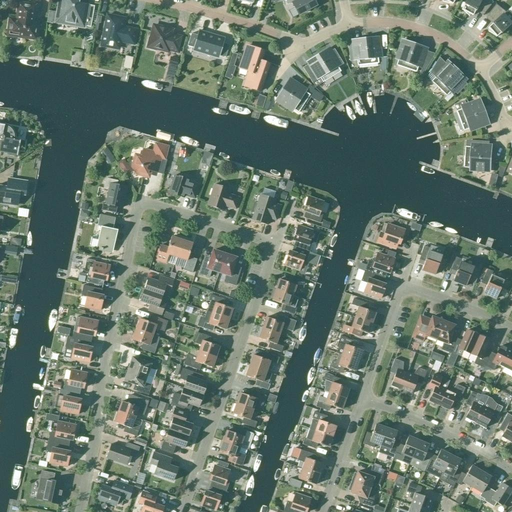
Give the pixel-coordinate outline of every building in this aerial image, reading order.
[(94,6),(61,0),(60,0),(57,21),(90,27),(94,6)] [(309,9),(316,5),(313,0),(285,0),(286,4),(292,3),(298,14),(291,18),(301,13),(309,12),(309,9)] [(493,2),(490,0),(466,0),(461,9),(463,10),(469,16),(470,14),(472,15),(476,8),(483,14),(493,2)] [(34,6),(19,4),(17,20),(11,20),(10,25),(9,26),(9,28),(10,29),(9,34),(34,38),(35,33),(36,32),(37,29),(36,28),(36,23),(32,22),(34,6)] [(505,12),(496,4),(486,16),(493,22),(487,27),(489,29),(487,31),(494,35),(496,37),(511,23),(503,14),(505,12)] [(48,11),(47,23),(53,24),(55,12),(48,11)] [(120,26),(121,18),(107,15),(101,45),(112,47),(113,40),(133,44),(136,30),(120,26)] [(172,30),(153,25),(150,38),(149,38),(146,48),(156,50),(156,49),(167,51),(167,50),(177,52),(181,36),(171,34),(172,30)] [(224,38),(198,30),(197,35),(191,33),(187,46),(225,57),(229,45),(222,43),(224,38)] [(378,63),(375,38),(354,41),(351,41),(351,44),(348,44),(350,61),(356,61),(357,66),(378,63)] [(404,42),(396,65),(416,72),(424,48),(404,42)] [(255,51),(245,47),(238,68),(248,71),(245,80),(250,81),(248,87),(260,91),(265,76),(260,74),(262,68),(258,67),(264,51),(258,49),(255,51)] [(309,61),(306,63),(307,65),(303,68),(312,83),(320,78),(322,82),(340,71),(335,64),(341,60),(334,49),(328,52),(327,50),(309,61)] [(423,75),(435,55),(427,52),(420,74),(423,75)] [(178,59),(170,57),(168,65),(176,68),(178,59)] [(426,77),(446,96),(463,78),(448,63),(447,65),(439,57),(426,77)] [(234,62),(230,61),(225,74),(230,76),(234,62)] [(309,95),(288,81),(277,99),(298,113),(309,95)] [(320,94),(315,90),(312,96),(317,99),(320,94)] [(486,122),(479,102),(456,111),(463,131),(486,122)] [(0,151),(17,155),(17,156),(18,156),(20,141),(14,140),(14,138),(14,136),(13,134),(13,132),(11,130),(10,128),(8,127),(7,126),(5,126),(4,125),(0,124),(0,140),(0,141),(0,151)] [(479,147),(465,146),(464,167),(489,169),(490,148),(489,148),(489,141),(479,141),(479,147)] [(152,152),(147,151),(142,150),(141,156),(138,155),(134,157),(131,167),(136,175),(146,177),(150,175),(151,171),(152,168),(158,169),(160,159),(165,160),(169,146),(154,142),(152,152)] [(174,175),(168,193),(183,198),(184,195),(194,199),(199,185),(188,182),(189,180),(174,175)] [(25,195),(27,182),(11,180),(10,188),(0,186),(0,202),(8,204),(10,206),(13,206),(15,205),(17,205),(19,195),(25,195)] [(122,200),(125,187),(116,185),(117,182),(108,180),(106,189),(109,190),(106,204),(102,203),(101,210),(115,213),(117,207),(122,208),(123,201),(122,200)] [(214,185),(207,205),(222,210),(224,206),(235,209),(239,198),(228,194),(229,189),(214,185)] [(287,193),(280,191),(278,198),(285,200),(287,193)] [(274,204),(275,200),(260,195),(257,203),(254,202),(251,212),(254,213),(252,220),(267,225),(269,218),(276,220),(280,206),(274,204)] [(319,212),(323,202),(308,197),(303,211),(307,213),(305,218),(319,223),(323,213),(319,212)] [(115,219),(99,215),(97,226),(101,227),(96,249),(110,252),(113,240),(115,241),(117,230),(112,229),(115,219)] [(404,230),(387,224),(384,234),(380,233),(376,243),(393,249),(395,243),(399,244),(404,230)] [(297,242),(295,247),(309,252),(313,242),(309,241),(313,231),(298,226),(293,240),(297,242)] [(14,239),(0,237),(0,243),(13,245),(14,239)] [(176,258),(182,240),(171,237),(168,248),(160,245),(155,261),(163,263),(166,254),(176,258)] [(192,244),(182,240),(176,258),(186,261),(183,270),(192,273),(196,260),(188,257),(192,244)] [(429,248),(423,246),(418,263),(423,265),(421,271),(434,275),(436,271),(442,273),(447,260),(440,258),(443,250),(430,245),(429,248)] [(309,252),(295,247),(293,253),(289,251),(284,265),(299,271),(302,261),(316,266),(319,256),(309,253),(309,252)] [(218,273),(224,254),(213,250),(209,263),(203,261),(198,274),(209,277),(211,270),(218,273)] [(367,261),(364,271),(383,277),(385,272),(389,273),(394,259),(377,253),(374,263),(367,261)] [(236,258),(224,254),(218,273),(227,275),(224,282),(235,286),(239,273),(232,270),(236,258)] [(460,263),(461,259),(455,257),(451,269),(456,271),(452,282),(465,286),(472,267),(460,263)] [(94,263),(94,261),(86,259),(84,267),(88,272),(85,282),(100,286),(101,280),(106,281),(109,266),(94,263)] [(492,272),(487,269),(482,267),(477,279),(482,281),(487,283),(483,294),(495,299),(503,280),(491,275),(492,272)] [(383,277),(364,271),(360,281),(366,283),(363,293),(380,299),(385,285),(381,283),(383,277)] [(144,290),(162,296),(164,289),(170,291),(173,281),(160,276),(158,282),(147,279),(144,290)] [(279,280),(275,290),(292,296),(296,286),(303,288),(305,282),(294,278),(292,284),(279,280)] [(99,289),(83,285),(80,296),(86,297),(84,307),(100,311),(103,296),(98,295),(99,289)] [(159,303),(162,296),(144,290),(140,301),(150,305),(148,310),(161,315),(165,305),(159,303)] [(236,292),(228,290),(225,297),(233,300),(236,292)] [(292,296),(275,290),(272,301),(285,305),(283,311),(294,315),(296,309),(289,306),(292,296)] [(210,301),(206,312),(229,319),(232,309),(219,304),(221,299),(210,295),(208,301),(210,301)] [(354,317),(372,323),(375,313),(362,308),(364,303),(353,299),(351,305),(358,307),(354,317)] [(229,319),(206,312),(204,318),(200,317),(197,326),(210,331),(212,325),(225,330),(229,319)] [(424,336),(436,340),(443,321),(432,317),(430,320),(420,315),(411,337),(422,341),(424,336)] [(262,328),(279,334),(281,328),(292,332),(296,321),(292,320),(281,316),(279,322),(266,317),(262,328)] [(139,319),(135,329),(152,335),(154,329),(164,331),(167,321),(154,317),(152,323),(139,319)] [(368,334),(372,323),(354,317),(351,328),(344,325),(342,331),(359,337),(361,332),(368,334)] [(74,327),(72,337),(88,341),(90,335),(94,336),(97,322),(80,318),(78,328),(74,327)] [(450,353),(451,352),(455,341),(450,339),(455,326),(443,321),(436,340),(443,343),(441,350),(450,353)] [(276,344),(279,334),(262,328),(258,338),(271,343),(269,348),(281,352),(283,347),(276,344)] [(152,335),(135,329),(131,340),(144,344),(142,350),(154,354),(156,348),(159,337),(152,335)] [(463,351),(470,354),(478,335),(466,330),(461,343),(455,341),(451,352),(456,355),(460,357),(463,351)] [(198,351),(215,357),(219,347),(208,343),(210,337),(197,333),(193,342),(200,345),(198,351)] [(483,368),(484,366),(489,356),(484,353),(489,341),(478,335),(470,354),(477,357),(474,364),(483,368)] [(88,341),(72,337),(67,336),(64,348),(73,350),(71,359),(88,363),(92,348),(87,347),(88,341)] [(341,355),(358,361),(362,351),(349,346),(351,340),(340,336),(336,347),(343,349),(341,355)] [(489,356),(484,366),(493,371),(497,364),(504,368),(511,352),(501,346),(495,357),(490,355),(489,356)] [(212,368),(215,357),(198,351),(196,357),(187,354),(183,365),(199,370),(201,364),(212,368)] [(249,366),(266,372),(270,361),(277,364),(279,358),(267,354),(265,360),(253,355),(249,366)] [(355,372),(358,361),(341,355),(339,361),(338,361),(331,361),(328,369),(342,374),(344,368),(355,372)] [(132,357),(128,369),(147,376),(149,368),(156,371),(160,361),(147,356),(145,362),(132,357)] [(401,390),(407,373),(402,371),(403,362),(394,359),(390,370),(396,372),(390,386),(401,390)] [(262,382),(266,372),(249,366),(245,376),(258,381),(256,386),(267,390),(270,384),(262,382)] [(412,375),(407,373),(401,390),(411,394),(416,380),(422,382),(426,371),(418,368),(412,375)] [(147,376),(128,369),(124,381),(137,385),(135,391),(148,395),(151,385),(144,383),(147,376)] [(183,388),(202,395),(206,383),(193,379),(195,373),(182,369),(179,379),(186,381),(183,388)] [(64,380),(62,390),(77,393),(78,387),(83,388),(86,374),(70,370),(68,380),(64,380)] [(488,376),(481,373),(479,379),(485,382),(488,376)] [(332,383),(328,393),(345,399),(349,388),(336,384),(338,378),(325,374),(323,379),(332,383)] [(446,389),(449,381),(434,374),(427,387),(433,390),(428,401),(438,406),(446,389)] [(450,391),(446,389),(438,406),(448,410),(453,399),(458,402),(465,388),(456,385),(454,387),(450,391)] [(198,407),(202,395),(183,388),(180,396),(174,393),(170,405),(185,410),(187,403),(198,407)] [(56,395),(54,408),(60,409),(60,411),(77,415),(81,400),(76,399),(77,393),(62,390),(59,389),(58,395),(56,395)] [(475,423),(483,407),(478,404),(480,396),(472,391),(466,402),(471,405),(465,418),(475,423)] [(263,404),(266,396),(254,392),(252,397),(239,393),(236,403),(253,409),(255,410),(258,404),(263,404)] [(345,399),(328,393),(326,399),(319,396),(315,407),(326,411),(329,405),(341,409),(345,399)] [(117,412),(135,418),(136,413),(143,415),(145,410),(147,404),(148,401),(137,397),(136,400),(134,406),(121,402),(117,412)] [(488,398),(483,407),(475,423),(485,428),(491,415),(497,418),(502,407),(494,403),(490,399),(488,398)] [(159,401),(156,410),(165,413),(168,405),(159,401)] [(253,409),(236,403),(232,414),(245,418),(243,424),(254,428),(256,422),(249,420),(253,409)] [(169,430),(188,437),(192,425),(183,422),(186,413),(175,409),(171,418),(172,418),(169,430)] [(133,424),(135,418),(117,412),(114,422),(127,427),(125,433),(136,437),(138,431),(140,426),(133,424)] [(315,431),(332,437),(336,426),(323,422),(325,416),(313,412),(311,418),(312,419),(311,423),(317,425),(315,431)] [(511,416),(507,414),(503,421),(508,424),(501,437),(510,442),(511,439),(511,416)] [(50,431),(47,441),(66,445),(67,439),(72,440),(75,426),(58,422),(57,422),(52,421),(50,431)] [(380,446),(386,428),(375,424),(372,434),(366,432),(362,444),(373,448),(375,444),(380,446)] [(394,455),(398,444),(393,442),(396,432),(386,428),(380,446),(378,453),(393,458),(394,455)] [(226,431),(222,441),(240,447),(243,437),(250,439),(252,433),(241,429),(239,435),(226,431)] [(184,448),(188,437),(169,430),(165,441),(163,441),(160,450),(172,454),(175,445),(184,448)] [(328,447),(332,437),(315,431),(311,441),(304,439),(302,444),(313,448),(315,443),(328,447)] [(404,446),(398,444),(394,455),(400,457),(401,453),(411,458),(418,440),(408,436),(404,446)] [(147,442),(135,438),(133,443),(145,447),(147,442)] [(408,465),(423,472),(430,457),(425,455),(429,445),(418,440),(411,458),(408,465)] [(66,445),(47,441),(45,452),(51,453),(49,463),(66,467),(70,452),(65,451),(66,445)] [(240,447),(222,441),(219,452),(230,455),(227,462),(241,466),(245,456),(238,453),(240,447)] [(139,447),(126,443),(124,449),(111,444),(106,458),(125,465),(129,456),(136,458),(139,447)] [(302,469),(319,474),(322,464),(309,459),(311,454),(300,450),(297,460),(304,463),(302,469)] [(438,478),(450,455),(440,450),(436,460),(430,457),(423,472),(438,478)] [(172,481),(177,468),(169,465),(171,459),(153,453),(149,464),(156,466),(154,475),(172,481)] [(453,487),(455,483),(461,472),(455,469),(460,460),(450,455),(438,478),(439,478),(438,480),(453,487)] [(211,487),(226,492),(229,482),(226,481),(229,471),(214,466),(209,480),(213,481),(211,487)] [(461,472),(455,483),(460,486),(462,482),(471,488),(481,471),(471,466),(466,475),(461,472)] [(315,485),(319,474),(302,469),(298,479),(315,485)] [(357,472),(353,482),(370,488),(372,483),(379,485),(382,474),(370,470),(368,476),(357,472)] [(479,496),(484,499),(490,489),(485,486),(490,477),(481,471),(471,488),(481,493),(479,496)] [(63,483),(52,481),(53,474),(41,472),(39,484),(46,485),(42,501),(59,504),(63,483)] [(301,482),(290,478),(288,485),(299,489),(301,482)] [(133,487),(117,482),(114,481),(111,489),(102,485),(98,498),(116,504),(119,497),(128,500),(133,487)] [(370,488),(353,482),(349,493),(361,497),(359,503),(371,507),(375,496),(368,494),(370,488)] [(413,499),(411,505),(428,511),(432,500),(418,495),(421,487),(409,483),(406,491),(410,493),(408,497),(413,499)] [(495,492),(490,489),(484,499),(483,501),(493,507),(496,502),(502,506),(508,497),(511,494),(511,492),(511,490),(501,483),(495,492)] [(228,493),(226,492),(211,487),(209,493),(205,491),(200,505),(215,511),(219,501),(224,503),(228,493)] [(161,511),(163,507),(151,503),(153,495),(142,491),(138,503),(143,505),(140,511),(161,511)] [(283,511),(300,511),(301,511),(302,511),(305,511),(310,499),(295,494),(292,503),(286,501),(283,511)]
